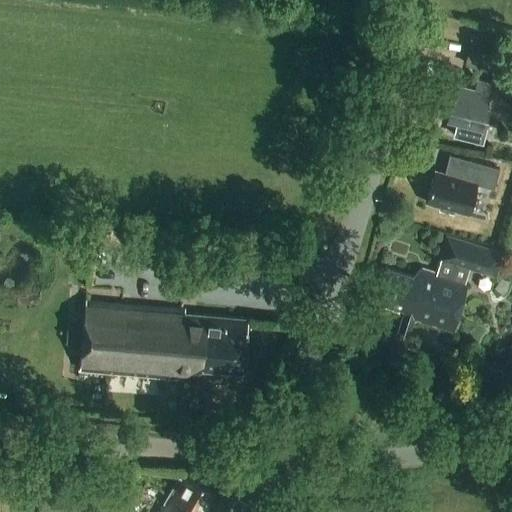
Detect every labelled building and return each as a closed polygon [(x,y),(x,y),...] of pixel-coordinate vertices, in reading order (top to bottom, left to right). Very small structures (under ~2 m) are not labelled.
[(490,56),(489,56),(468,51),(464,65),(487,70),(490,57),(490,56)] [(511,72),(505,71),(500,94),(511,96),(511,72)] [(448,119),(457,121),(454,135),(483,143),(486,128),(481,127),(491,87),(476,83),(474,92),(456,87),(448,119)] [(439,207),(438,211),(453,215),(454,212),(468,215),(477,184),(494,189),(499,168),(469,160),(463,181),(434,173),(425,204),(439,207)] [(495,280),(503,257),(450,239),(438,275),(422,270),(416,281),(390,272),(378,305),(406,314),(396,341),(408,345),(416,322),(452,334),(473,272),(495,280)] [(245,375),(250,326),(184,320),(184,315),(86,306),(80,374),(191,384),(206,372),(245,375)] [(187,477),(167,511),(209,511),(219,495),(187,477)]
